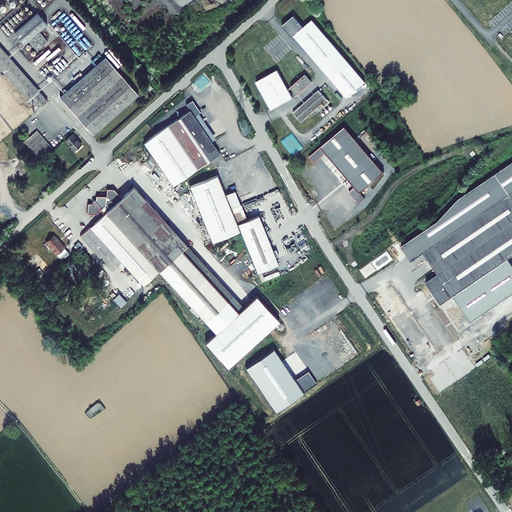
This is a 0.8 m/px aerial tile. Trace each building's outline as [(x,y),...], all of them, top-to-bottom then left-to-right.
[(295,11),(284,21),(294,33),(296,31),(350,92),(368,77),(314,15),(305,23),(295,11)] [(24,44),(28,41),(38,31),(47,24),(37,13),(14,33),(24,44)] [(133,21),(128,15),(124,18),(129,24),(133,21)] [(38,31),(28,41),(37,50),(47,41),(38,31)] [(0,68),(28,101),(39,92),(0,47),(0,68)] [(138,95),(105,58),(60,98),(92,135),(138,95)] [(261,77),(276,104),(295,93),(281,67),(261,77)] [(314,77),(307,69),(292,82),(299,90),(314,77)] [(331,97),(320,85),(294,108),(302,117),(316,105),(319,108),(331,97)] [(39,92),(28,101),(37,111),(47,102),(39,92)] [(194,104),(188,107),(219,152),(224,148),(216,137),(207,124),(194,104)] [(219,152),(188,107),(180,114),(210,158),(219,152)] [(177,180),(210,158),(180,114),(147,135),(177,180)] [(212,121),(207,124),(216,137),(220,134),(212,121)] [(328,149),(357,183),(351,188),(361,200),(367,195),(362,189),(386,169),(347,122),(311,153),(316,159),(328,149)] [(37,131),(25,142),(40,159),(52,148),(37,131)] [(73,134),(65,141),(74,151),(82,145),(73,134)] [(427,247),(511,191),(511,162),(465,197),(444,219),(407,243),(415,255),(427,247)] [(192,181),(216,237),(243,225),(240,218),(233,202),(220,170),(192,181)] [(137,187),(131,192),(223,296),(228,292),(137,187)] [(108,204),(101,210),(105,214),(124,198),(116,189),(109,189),(109,196),(108,204)] [(429,277),(444,299),(511,254),(511,191),(427,247),(442,269),(429,277)] [(223,296),(131,192),(124,198),(105,214),(91,226),(116,255),(126,245),(149,271),(155,265),(161,271),(200,316),(223,296)] [(108,204),(109,196),(99,195),(98,199),(93,204),(90,203),(89,213),(97,213),(101,210),(108,204)] [(243,198),(233,202),(240,218),(250,214),(243,198)] [(250,214),(240,218),(243,225),(260,267),(283,259),(262,210),(250,214)] [(91,226),(81,236),(106,264),(116,255),(91,226)] [(56,254),(64,247),(54,236),(46,243),(56,254)] [(126,245),(116,255),(122,262),(143,286),(161,271),(155,265),(149,271),(126,245)] [(116,255),(106,264),(112,271),(122,262),(116,255)] [(279,271),(263,276),(264,280),(280,275),(279,271)] [(243,308),(228,292),(223,296),(237,313),(243,308)] [(375,297),(381,308),(388,304),(382,293),(375,297)] [(223,296),(200,316),(215,333),(205,343),(228,368),(278,322),(255,297),(243,308),(237,313),(223,296)]
